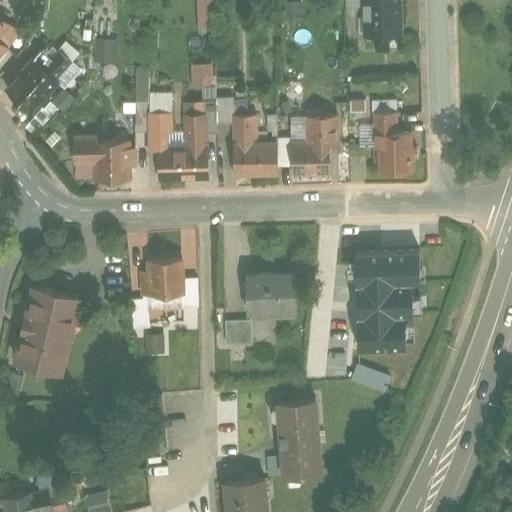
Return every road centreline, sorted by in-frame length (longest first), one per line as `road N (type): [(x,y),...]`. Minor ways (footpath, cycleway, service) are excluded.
road 1 (residential): [(44,196),(85,214),(438,204)]
road 2 (secondary): [(511,274),(423,511)]
road 3 (residential): [(438,204),(431,0)]
